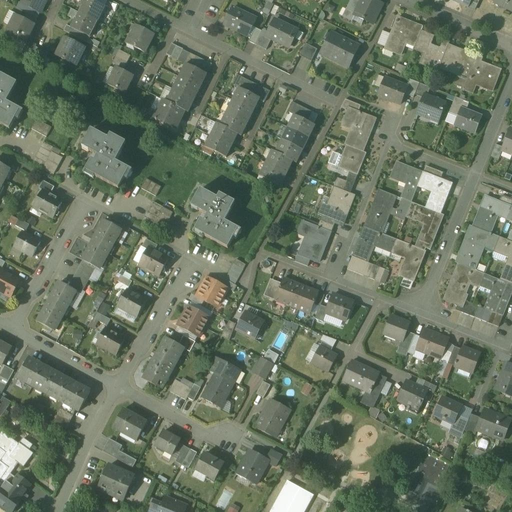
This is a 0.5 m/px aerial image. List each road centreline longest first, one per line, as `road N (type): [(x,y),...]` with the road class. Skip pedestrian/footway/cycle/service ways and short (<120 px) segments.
road 1 (residential): [(259,252),(338,103),(281,78)]
road 2 (residential): [(259,252),(419,313)]
road 3 (residential): [(473,175),(419,313)]
road 4 (residential): [(189,256),(119,385)]
road 5 (residential): [(11,326),(83,199)]
road 6 (residential): [(119,385),(60,511)]
road 7 (residential): [(11,326),(119,385)]
road 8 (residential): [(228,437),(206,435),(119,385)]
